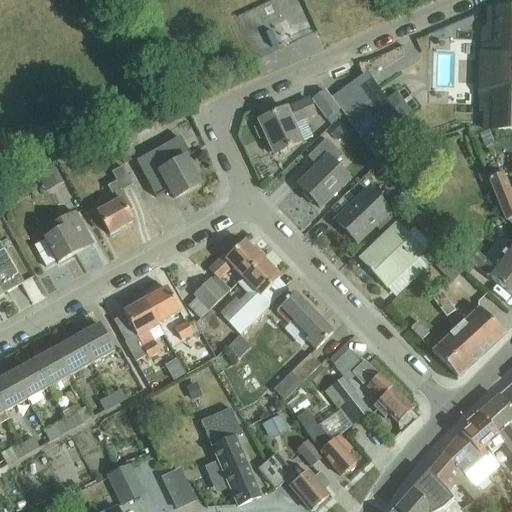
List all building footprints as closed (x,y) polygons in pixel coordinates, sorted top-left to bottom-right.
[(265,71),(324,49),(305,0),(268,0),(242,10),(265,71)] [(481,53),(479,112),(485,113),(484,131),(493,131),(493,132),(511,132),(511,12),(488,11),(487,31),(482,31),(481,53)] [(394,156),(417,148),(367,78),(361,81),(347,91),(346,91),(333,100),(380,166),(394,156)] [(312,101),(326,121),(338,112),(324,93),(312,101)] [(305,122),(315,117),(308,101),(286,111),(286,110),(259,123),(274,157),(313,139),(305,122)] [(464,131),(461,121),(438,129),(441,139),(464,131)] [(179,138),(135,163),(155,199),(169,191),(174,201),(199,187),(184,160),(190,157),(179,138)] [(114,148),(124,166),(136,159),(126,141),(114,148)] [(297,187),(320,210),(349,181),(334,165),(342,158),(325,141),(306,159),(316,169),(297,187)] [(511,160),(509,161),(510,172),(511,171),(511,201),(501,175),(488,181),(504,221),(511,228),(511,160)] [(121,193),(132,187),(122,168),(111,174),(116,183),(107,188),(115,203),(96,214),(109,236),(132,224),(126,214),(131,211),(121,193)] [(335,223),(356,244),(389,213),(368,191),(335,223)] [(43,241),(43,242),(33,248),(44,269),(55,263),(57,266),(92,247),(74,215),(54,226),(58,233),(43,241)] [(395,225),(358,260),(386,290),(421,256),(423,254),(429,249),(412,231),(403,222),(398,227),(395,225)] [(511,242),(493,268),(465,246),(453,261),(467,279),(475,268),(486,277),(511,297),(511,242)] [(231,270),(242,280),(263,260),(254,251),(252,252),(243,243),(235,252),(232,249),(208,272),(214,278),(211,282),(210,281),(193,298),(195,300),(187,308),(200,321),(230,292),(220,281),(231,270)] [(1,247),(0,246),(0,296),(22,285),(1,247)] [(434,266),(451,283),(461,273),(445,256),(434,266)] [(263,260),(242,280),(237,285),(247,296),(223,319),(240,337),(266,312),(259,305),(273,292),(270,289),(279,280),(270,270),(271,269),(263,260)] [(166,290),(144,303),(158,327),(180,314),(166,290)] [(455,312),(439,291),(430,298),(446,319),(455,312)] [(289,325),(293,321),(311,339),(307,343),(315,352),(333,335),(294,295),(277,313),(289,325)] [(158,327),(144,303),(122,315),(135,338),(124,344),(135,364),(146,357),(148,361),(159,354),(147,333),(158,327)] [(478,309),(455,331),(482,358),(504,337),(478,309)] [(410,331),(420,342),(428,334),(418,323),(410,331)] [(175,331),(181,342),(192,336),(186,324),(175,331)] [(99,327),(76,339),(91,366),(114,354),(99,327)] [(482,358),(455,331),(432,353),(458,381),(482,358)] [(76,339),(55,351),(70,378),(91,366),(76,339)] [(328,362),(337,371),(353,356),(343,347),(328,362)] [(55,351),(33,363),(48,390),(70,378),(55,351)] [(291,375),(301,385),(320,367),(310,357),(291,375)] [(135,378),(125,359),(115,365),(125,383),(126,383),(134,396),(142,392),(134,379),(135,378)] [(406,417),(413,411),(392,389),(364,362),(352,374),(362,387),(365,383),(369,386),(369,391),(375,396),(379,396),(380,394),(383,398),(372,408),(384,420),(388,416),(397,426),(399,424),(402,424),(406,421),(406,417)] [(33,363),(12,375),(27,402),(48,390),(33,363)] [(344,380),(343,381),(338,374),(328,381),(334,388),(325,394),(351,428),(369,414),(344,380)] [(12,375),(0,381),(0,404),(5,414),(27,402),(12,375)] [(511,385),(497,399),(479,415),(499,440),(503,446),(511,461),(511,385)] [(109,398),(114,408),(125,402),(119,393),(109,398)] [(114,408),(109,398),(99,404),(104,414),(114,408)] [(209,420),(201,423),(212,449),(238,508),(260,498),(246,464),(245,464),(234,439),(241,436),(231,411),(209,420)] [(328,447),(315,430),(305,414),(296,420),(307,436),(320,454),(341,478),(347,473),(349,473),(354,469),(353,466),(355,465),(347,455),(351,451),(338,437),(328,447)] [(282,415),(262,425),(270,440),(289,430),(282,415)] [(468,428),(460,436),(478,456),(486,448),(491,456),(503,446),(499,440),(479,415),(466,426),(468,428)] [(76,417),(66,422),(71,432),(81,426),(76,417)] [(50,444),(71,432),(66,422),(45,434),(50,444)] [(24,445),(32,441),(24,428),(17,432),(24,445)] [(460,436),(443,456),(461,476),(474,492),(499,469),(496,465),(491,456),(486,448),(478,456),(460,436)] [(23,446),(28,455),(38,450),(33,441),(32,441),(24,445),(23,446)] [(298,452),(311,469),(322,460),(308,443),(298,452)] [(28,455),(23,446),(12,452),(17,462),(28,455)] [(259,470),(275,492),(286,483),(309,511),(311,511),(328,498),(322,492),(329,486),(320,475),(314,480),(308,474),(297,483),(276,456),(259,470)] [(428,474),(446,494),(456,483),(473,503),(480,498),(474,492),(461,476),(443,456),(428,474)] [(161,476),(174,511),(199,501),(186,467),(161,476)] [(129,468),(107,479),(121,505),(143,495),(129,468)] [(423,502),(427,511),(440,511),(441,511),(451,502),(446,494),(428,474),(412,491),(423,502)] [(427,511),(423,502),(412,491),(394,510),(395,511),(427,511)]
